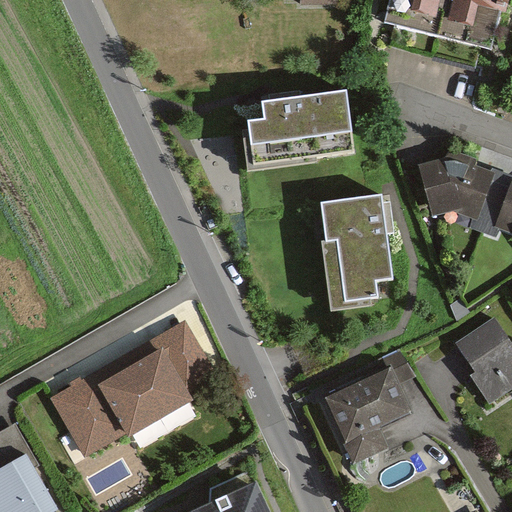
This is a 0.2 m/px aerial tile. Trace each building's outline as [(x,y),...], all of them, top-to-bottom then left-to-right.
[(301,0),(301,7),(335,10),(335,0),(301,0)] [(416,0),(415,7),(434,12),(436,0),(416,0)] [(503,0),(454,0),(450,17),(471,22),(476,0),(477,0),(502,6),(503,0)] [(355,148),(347,92),(261,104),(264,126),(251,128),(255,162),(355,148)] [(449,145),(445,156),(422,161),(434,211),(453,206),(474,213),(470,224),(483,228),(502,171),(475,162),(478,154),(449,145)] [(511,173),(502,171),(483,228),(497,233),(501,222),(511,225),(511,173)] [(380,196),(323,204),(328,241),(324,241),(333,307),(368,302),(367,296),(376,295),(373,277),(390,275),(380,196)] [(511,333),(497,312),(456,339),(497,399),(511,389),(511,333)] [(183,318),(50,387),(85,453),(217,385),(183,318)] [(390,362),(323,393),(354,458),(389,442),(379,422),(411,407),(390,362)] [(16,453),(0,462),(0,511),(41,511),(47,508),(16,453)] [(276,511),(258,472),(173,511),(276,511)]
